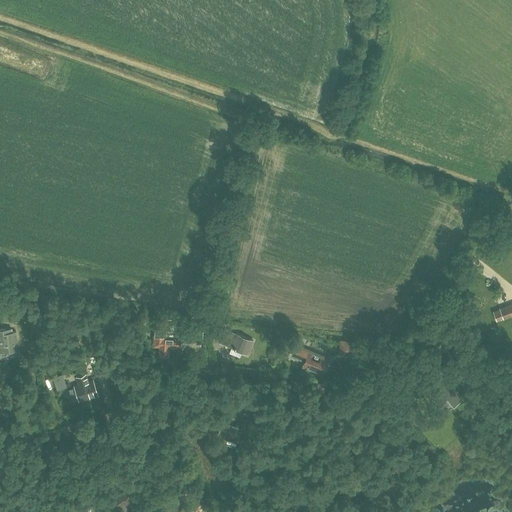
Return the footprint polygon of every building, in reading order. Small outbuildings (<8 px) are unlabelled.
[(503,318),(508,316),(505,306),(500,308),(503,318)] [(216,317),(214,325),(222,328),(225,319),(216,317)] [(175,332),(165,331),(165,323),(155,322),(154,345),(161,345),(161,355),(171,355),(172,346),(179,346),(180,338),(175,338),(175,332)] [(0,351),(0,352),(18,350),(16,331),(12,332),(12,328),(0,329),(0,351)] [(198,329),(190,329),(190,338),(198,338),(198,329)] [(248,356),(249,354),(254,340),(225,330),(222,338),(233,342),(232,347),(243,352),(243,353),(248,356)] [(363,343),(340,339),(338,354),(361,357),(363,343)] [(292,355),(305,360),(303,366),(322,374),(329,358),(296,345),(292,355)] [(448,377),(453,373),(448,367),(447,367),(443,371),(448,377)] [(132,374),(135,385),(150,381),(147,369),(132,374)] [(63,374),(51,378),(55,391),(67,386),(63,374)] [(93,381),(88,382),(86,374),(77,377),(80,385),(75,386),(79,400),(97,394),(93,381)] [(449,382),(432,395),(439,403),(447,397),(453,405),(462,398),(449,382)] [(247,399),(243,412),(250,414),(254,401),(247,399)] [(407,404),(404,401),(399,405),(402,409),(407,404)] [(216,439),(224,442),(225,442),(227,438),(238,442),(242,429),(223,422),(216,439)] [(116,490),(116,501),(120,501),(121,504),(132,504),(131,489),(116,490)] [(198,497),(183,508),(185,511),(196,511),(195,510),(203,505),(198,497)]
